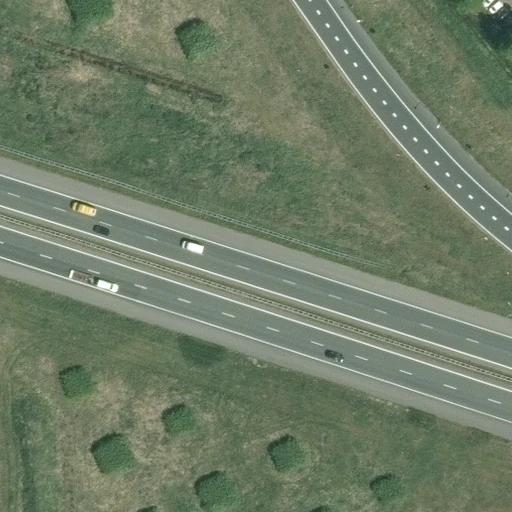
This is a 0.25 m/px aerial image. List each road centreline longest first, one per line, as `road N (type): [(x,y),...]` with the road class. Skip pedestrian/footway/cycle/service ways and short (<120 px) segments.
road 1 (motorway): [(0,243),(511,408)]
road 2 (motorway): [(511,358),(0,194)]
road 3 (motorway): [(511,235),(409,137),(308,0)]
